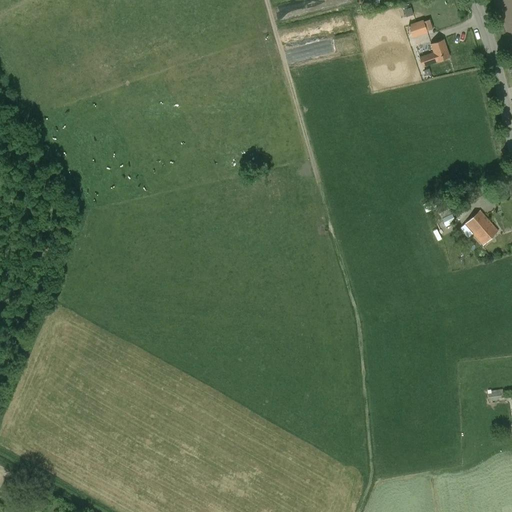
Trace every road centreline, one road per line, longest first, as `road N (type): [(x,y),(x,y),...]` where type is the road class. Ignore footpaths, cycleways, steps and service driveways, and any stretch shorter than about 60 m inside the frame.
road 1 (track): [(268,0),(317,179)]
road 2 (tertiary): [(511,141),(473,0)]
